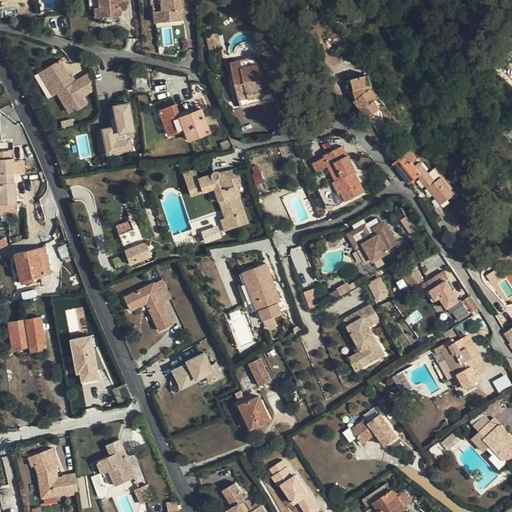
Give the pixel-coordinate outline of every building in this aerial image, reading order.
[(97,0),(98,7),(93,7),(94,16),(122,15),(121,1),(124,1),(123,0),(97,0)] [(180,0),(159,0),(160,11),(152,12),(153,22),(182,19),(180,0)] [(220,33),(203,36),(205,49),(222,46),(220,33)] [(240,95),(273,87),(265,54),(228,63),(229,73),(234,72),(240,95)] [(61,56),(45,64),(57,88),(66,106),(75,103),(75,104),(83,100),(80,92),(93,85),(91,72),(73,80),(61,56)] [(132,62),(122,60),(126,92),(136,90),(132,62)] [(139,64),(132,62),(136,90),(142,89),(139,64)] [(57,88),(45,64),(41,67),(52,90),(57,88)] [(370,75),(353,79),(358,99),(355,101),(369,117),(386,104),(373,87),(370,75)] [(276,98),(273,87),(240,95),(242,105),(273,98),(276,98)] [(128,141),(126,131),(136,129),(130,102),(120,104),(121,106),(116,106),(118,115),(117,116),(117,118),(112,119),(113,127),(103,129),(107,146),(117,144),(119,151),(133,148),(131,140),(128,141)] [(201,108),(181,117),(176,104),(160,110),(169,134),(185,128),(189,139),(210,131),(201,108)] [(107,146),(103,129),(97,130),(102,155),(119,151),(117,144),(107,146)] [(352,173),(356,171),(357,170),(349,154),(347,155),(342,145),(325,154),(326,155),(314,162),(318,170),(330,165),(335,175),(329,184),(319,189),(330,209),(366,191),(359,178),(355,179),(352,173)] [(413,161),(417,157),(411,149),(395,161),(411,182),(420,175),(443,203),(456,192),(443,175),(435,181),(420,162),(417,165),(413,161)] [(12,150),(1,150),(1,158),(0,158),(0,174),(12,173),(13,174),(12,150)] [(251,165),(257,184),(265,181),(262,172),(264,170),(262,164),(251,165)] [(237,168),(219,172),(219,174),(218,177),(222,187),(234,185),(242,183),(237,168)] [(223,213),(225,218),(230,217),(234,227),(247,223),(234,185),(222,187),(218,177),(219,174),(219,172),(217,171),(216,170),(214,170),(213,171),(212,173),(199,177),(195,169),(183,173),(191,195),(214,187),(223,213)] [(455,182),(459,178),(454,171),(449,174),(455,182)] [(12,173),(0,174),(0,182),(12,182),(12,173)] [(0,182),(0,203),(15,203),(14,181),(12,182),(0,182)] [(406,224),(407,223),(412,220),(403,207),(397,211),(406,224)] [(221,219),(222,223),(224,229),(224,230),(234,227),(230,217),(225,218),(221,219)] [(376,218),(347,233),(354,248),(362,244),(372,263),(388,255),(388,254),(396,249),(384,226),(381,228),(376,218)] [(116,225),(120,234),(134,229),(131,220),(128,221),(116,225)] [(420,231),(412,220),(407,223),(415,234),(420,231)] [(221,234),(220,232),(220,230),(219,228),(206,233),(208,238),(221,234)] [(120,234),(124,245),(131,263),(151,255),(146,244),(146,243),(145,243),(141,244),(134,229),(120,234)] [(69,242),(66,234),(55,238),(56,247),(58,247),(69,242)] [(46,247),(40,248),(44,265),(50,264),(46,247)] [(44,265),(40,248),(15,253),(21,283),(34,280),(34,277),(52,273),(50,264),(44,265)] [(266,263),(242,272),(253,299),(276,290),(266,263)] [(417,284),(423,280),(415,268),(404,275),(410,283),(411,282),(414,286),(417,284)] [(455,299),(452,295),(447,287),(449,284),(444,277),(423,290),(429,298),(435,294),(442,303),(443,302),(450,311),(459,305),(455,299)] [(164,302),(171,298),(162,279),(154,283),(164,302)] [(391,296),(382,279),(370,285),(379,302),(391,296)] [(342,294),(352,288),(348,281),(338,287),(342,294)] [(174,323),(164,302),(154,283),(154,282),(124,296),(131,310),(147,303),(160,330),(174,323)] [(317,286),(305,291),(312,309),(324,304),(317,286)] [(273,291),(253,299),(259,316),(261,315),(265,326),(284,318),(280,308),(283,306),(280,298),(276,299),(273,291)] [(23,294),(24,303),(37,301),(35,292),(23,294)] [(480,307),(472,295),(468,297),(466,295),(461,299),(468,309),(471,307),(474,311),(480,307)] [(24,303),(26,319),(41,317),(38,301),(37,301),(24,303)] [(382,322),(374,305),(353,316),(356,323),(350,326),(362,351),(364,355),(359,358),(364,368),(386,357),(371,328),(382,322)] [(78,308),(66,309),(68,332),(80,331),(78,308)] [(26,319),(30,346),(31,352),(46,349),(41,317),(26,319)] [(30,346),(26,319),(9,322),(13,348),(30,346)] [(101,384),(92,339),(70,343),(78,379),(82,378),(84,388),(101,384)] [(460,373),(459,374),(467,387),(476,382),(475,381),(479,378),(472,366),(468,359),(473,356),(468,347),(463,349),(457,341),(447,347),(444,343),(435,348),(438,353),(443,351),(447,359),(450,357),(460,373)] [(481,355),(474,343),(468,347),(473,356),(468,359),(472,366),(479,362),(476,357),(481,355)] [(364,355),(362,351),(349,358),(356,372),(364,368),(359,358),(364,355)] [(6,375),(16,372),(15,367),(13,354),(12,354),(11,353),(5,354),(8,368),(5,369),(6,375)] [(204,353),(172,371),(181,390),(206,377),(210,384),(223,377),(215,363),(211,365),(204,353)] [(456,375),(459,374),(460,373),(450,357),(447,359),(456,375)] [(260,358),(249,363),(260,386),(272,380),(260,358)] [(497,392),(511,385),(506,374),(492,381),(497,392)] [(260,396),(241,405),(252,428),(271,419),(260,396)] [(377,434),(381,439),(386,445),(398,437),(381,414),(370,422),(367,418),(353,429),(364,443),(374,435),(377,434)] [(479,431),(488,440),(494,446),(486,454),(497,465),(511,450),(511,436),(500,423),(499,424),(494,418),(491,420),(485,414),(473,424),(479,431)] [(481,446),(488,440),(479,431),(474,435),(473,439),(481,446)] [(106,445),(110,454),(123,448),(120,439),(106,445)] [(51,448),(29,456),(33,466),(36,464),(39,472),(43,496),(65,493),(66,494),(78,492),(75,474),(63,475),(63,477),(56,477),(55,472),(51,468),(58,465),(51,448)] [(125,459),(128,458),(123,448),(110,454),(96,461),(102,473),(109,470),(116,485),(136,477),(130,463),(127,464),(125,459)] [(316,511),(287,458),(269,468),(290,507),(298,502),(303,511),(316,511)] [(255,510),(251,504),(249,500),(248,499),(246,500),(236,483),(223,490),(234,507),(228,510),(229,511),(263,511),(261,511),(254,511),(255,510)] [(370,495),(374,501),(393,488),(389,483),(370,495)] [(141,503),(152,498),(146,484),(135,489),(141,503)] [(399,485),(393,488),(405,507),(411,503),(399,485)] [(393,488),(374,501),(381,511),(406,511),(408,511),(405,507),(393,488)]
